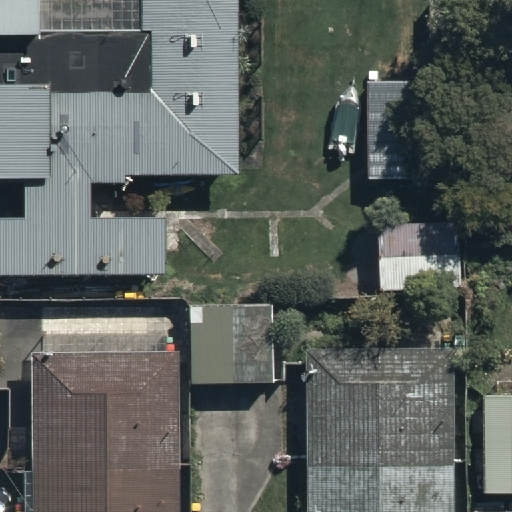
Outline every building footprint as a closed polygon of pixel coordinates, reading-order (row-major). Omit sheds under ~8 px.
[(145,0),(146,37),(119,37),(118,0),(0,0),(0,178),(46,178),(46,193),(26,193),(26,222),(0,222),(0,281),(163,280),(162,221),(91,221),(90,178),(233,177),(230,0),(145,0)] [(265,0),(266,13),(346,12),(346,5),(363,5),(362,0),(265,0)] [(370,180),(445,179),(444,81),(369,81),(370,180)] [(193,378),(276,377),(275,309),(192,310),(193,378)] [(456,511),(455,350),(320,352),(321,511),(456,511)] [(177,511),(176,353),(41,354),(42,511),(177,511)] [(490,497),(511,496),(511,392),(489,393),(490,497)]
